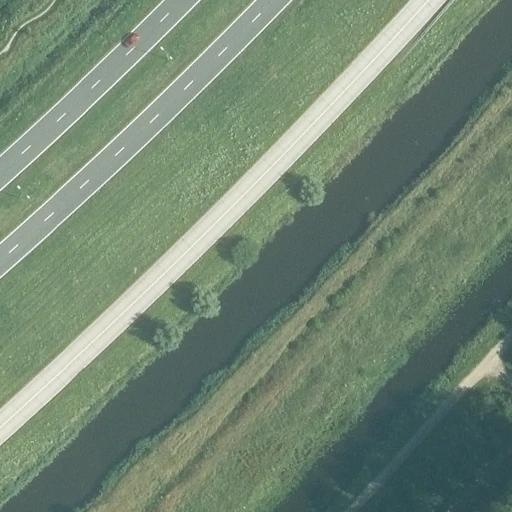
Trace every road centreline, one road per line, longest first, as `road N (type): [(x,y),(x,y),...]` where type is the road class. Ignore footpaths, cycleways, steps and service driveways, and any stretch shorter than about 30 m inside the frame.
road 1 (trunk): [(0,265),(279,0)]
road 2 (trunk): [(165,0),(0,164)]
